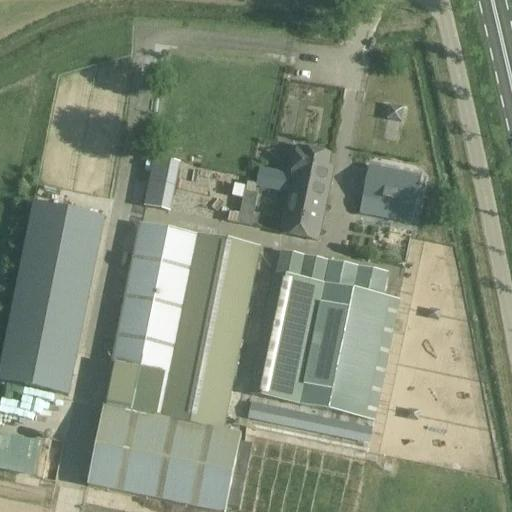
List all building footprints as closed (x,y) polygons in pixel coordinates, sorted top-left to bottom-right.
[(390,106),(388,121),(401,123),(404,108),(390,106)] [(309,192),(327,196),(329,185),(324,184),(330,158),(299,151),(292,182),(309,186),(309,192)] [(420,180),(371,170),(364,203),(400,210),(397,221),(416,225),(418,212),(414,211),(420,180)] [(169,182),(149,177),(143,207),(163,211),(169,182)] [(309,186),(292,182),(280,234),(317,243),(327,196),(309,192),(309,186)] [(254,219),(241,216),(239,228),(252,230),(254,219)] [(139,226),(100,404),(217,430),(224,390),(255,251),(139,226)] [(389,275),(328,261),(322,288),(274,278),(248,396),(354,419),(373,424),(399,305),(383,302),(389,275)] [(430,311),(428,320),(439,322),(441,313),(430,311)] [(0,406),(0,410),(59,416),(63,374),(4,368),(0,406)] [(409,412),(407,421),(418,423),(420,414),(409,412)] [(0,470),(38,480),(47,446),(0,435),(0,470)]
